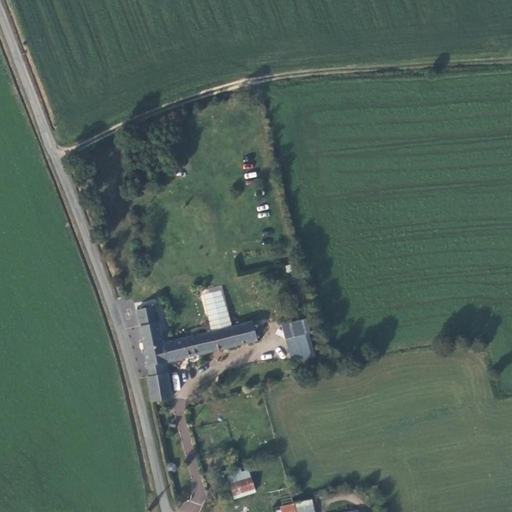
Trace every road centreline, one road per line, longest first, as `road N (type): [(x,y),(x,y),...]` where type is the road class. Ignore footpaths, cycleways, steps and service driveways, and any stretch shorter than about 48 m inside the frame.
road 1 (unclassified): [(0,9),(129,352),(167,511)]
road 2 (track): [(511,60),(259,79),(173,104),(56,155)]
